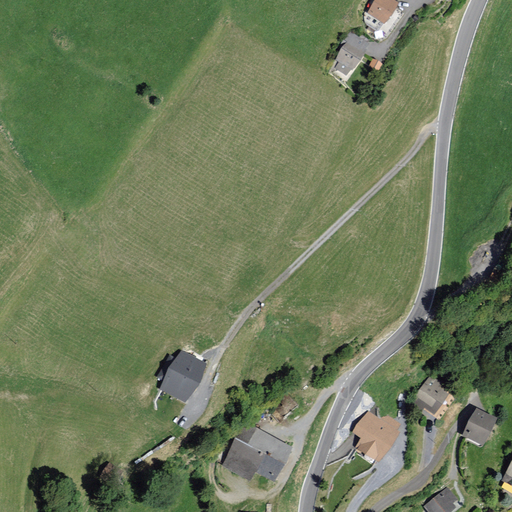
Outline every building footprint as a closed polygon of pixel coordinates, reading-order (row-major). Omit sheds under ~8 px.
[(397,3),(392,0),(378,0),(370,12),(383,22),(397,3)] [(368,43),(351,33),(343,45),(346,47),(338,59),(340,61),(337,67),(347,74),(351,68),(353,69),(363,54),(361,53),(368,43)] [(205,364),(183,353),(179,360),(172,356),(161,377),(167,380),(163,388),(186,400),(205,364)] [(442,383),(433,376),(414,403),(423,410),(426,406),(434,412),(447,394),(439,388),(442,383)] [(495,418),(478,409),(464,434),(482,443),(495,418)] [(398,423),(388,417),(382,418),(381,420),(369,412),(355,431),(364,438),(358,446),(379,460),(396,433),(392,431),(398,423)] [(290,451),(245,426),(225,462),(250,476),(255,467),(275,478),(290,451)] [(456,499),(447,488),(426,506),(431,511),(448,511),(454,508),(450,504),(456,499)]
